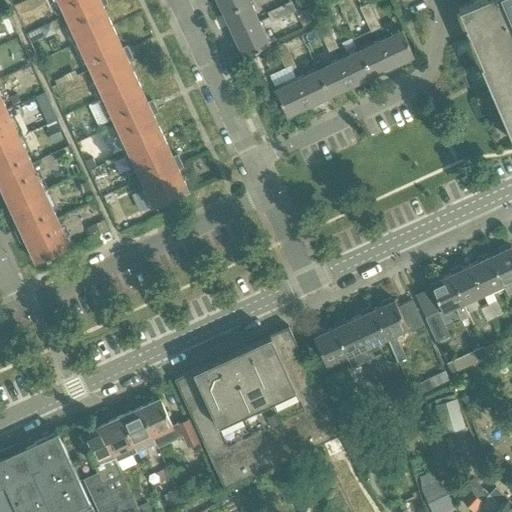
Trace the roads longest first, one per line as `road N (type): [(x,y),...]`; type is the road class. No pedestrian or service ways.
road 1 (residential): [(0,424),(309,284)]
road 2 (residential): [(14,297),(31,302),(266,192)]
road 3 (residential): [(446,0),(432,71),(422,84),(250,160)]
road 4 (residential): [(309,284),(511,190)]
road 5 (residential): [(250,160),(174,0)]
